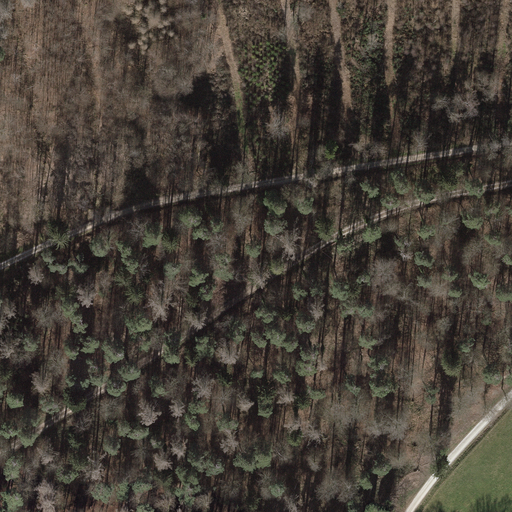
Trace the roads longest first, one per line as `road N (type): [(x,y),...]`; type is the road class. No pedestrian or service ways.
road 1 (track): [(511,182),(407,204),(292,259),(0,456)]
road 2 (track): [(0,265),(113,216),(201,193),(511,145)]
